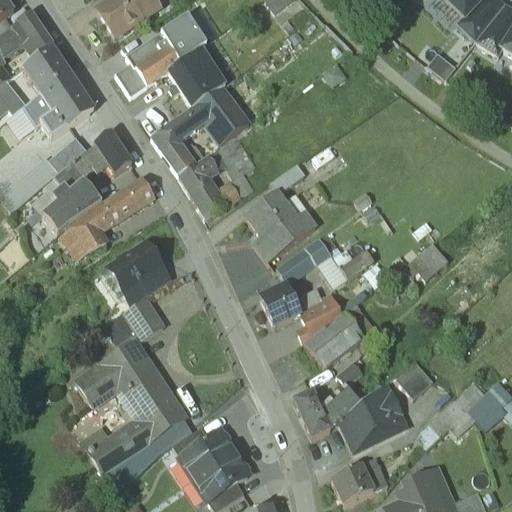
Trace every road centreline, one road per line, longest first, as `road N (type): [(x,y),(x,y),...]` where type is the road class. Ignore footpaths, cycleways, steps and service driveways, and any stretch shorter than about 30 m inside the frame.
road 1 (residential): [(24,0),(175,225),(285,473),(293,511)]
road 2 (track): [(511,182),(399,101),(303,0)]
